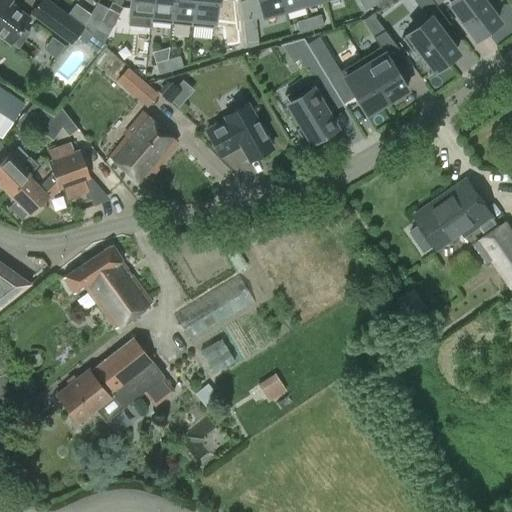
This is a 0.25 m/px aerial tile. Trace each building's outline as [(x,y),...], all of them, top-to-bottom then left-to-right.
[(0,0),(0,35),(10,44),(29,19),(8,3),(10,0),(0,0)] [(40,0),(29,15),(69,45),(82,29),(43,0),(40,0)] [(130,0),(129,11),(128,21),(150,24),(150,21),(151,13),(152,13),(153,0),(130,0)] [(173,0),(153,0),(152,13),(151,13),(150,21),(171,23),(173,0)] [(173,0),(171,23),(191,25),(194,0),(173,0)] [(216,0),(194,0),(191,25),(214,27),(216,0)] [(245,0),(241,1),(243,20),(246,44),(258,43),(256,18),(256,17),(263,14),(258,0),(245,0)] [(282,0),(258,0),(263,14),(284,8),(282,0)] [(303,0),(282,0),(284,8),(304,2),(303,0)] [(376,3),(374,0),(359,0),(365,10),(376,4),(376,3)] [(374,0),(376,3),(376,4),(379,9),(393,0),(374,0)] [(436,5),(432,0),(417,0),(427,12),(436,5)] [(450,0),(450,1),(477,37),(498,22),(481,0),(450,0)] [(96,30),(108,8),(97,2),(85,24),(96,30)] [(108,8),(96,30),(107,36),(119,14),(108,8)] [(308,17),(312,29),(324,25),(321,14),(308,17)] [(300,32),(312,29),(308,17),(296,21),(300,32)] [(456,53),(429,17),(402,37),(413,52),(420,47),(436,69),(456,53)] [(227,45),(240,44),(238,32),(226,34),(227,45)] [(299,58),(317,87),(329,80),(303,38),(282,44),(293,62),(299,58)] [(308,45),(317,59),(321,66),(332,60),(319,38),(308,45)] [(360,58),(387,101),(407,89),(381,45),(360,58)] [(168,59),(171,70),(183,67),(180,55),(168,59)] [(367,113),(387,101),(360,58),(340,70),(367,113)] [(171,70),(168,59),(156,62),(159,74),(171,70)] [(306,145),(335,127),(307,81),(285,94),(303,124),(296,128),(306,145)] [(169,104),(181,91),(171,82),(159,95),(169,104)] [(0,135),(2,137),(24,104),(0,88),(0,135)] [(273,142),(264,127),(261,129),(247,103),(224,116),(226,119),(206,130),(220,155),(240,144),(249,159),(258,154),(259,157),(270,151),(269,148),(271,146),(270,144),(273,142)] [(63,125),(53,118),(41,110),(30,127),(31,127),(51,142),(61,127),(63,125)] [(141,185),(177,142),(140,112),(137,116),(139,118),(124,137),(124,138),(108,158),(141,185)] [(21,220),(28,213),(46,195),(49,198),(56,191),(89,178),(79,151),(73,153),(70,144),(49,152),(52,161),(47,162),(31,178),(27,175),(8,193),(16,201),(9,207),(21,220)] [(8,193),(27,175),(29,173),(9,152),(0,160),(0,186),(1,186),(8,193)] [(464,235),(479,225),(491,217),(493,216),(476,192),(476,193),(476,194),(464,202),(454,188),(455,188),(454,187),(439,197),(443,202),(419,220),(415,214),(414,215),(420,224),(410,231),(424,251),(434,244),(437,248),(461,231),(464,235)] [(491,217),(479,225),(486,235),(485,236),(498,255),(493,258),(511,287),(511,286),(511,232),(505,222),(498,227),(491,217)] [(110,244),(63,278),(73,293),(82,287),(112,331),(151,304),(120,260),(121,260),(110,244)] [(0,304),(28,282),(0,262),(0,304)] [(190,340),(255,301),(240,275),(176,314),(190,340)] [(78,421),(94,408),(104,421),(124,405),(143,390),(155,405),(174,391),(162,376),(132,338),(90,371),(88,369),(57,394),(78,421)] [(272,374),(250,390),(264,409),(286,392),(272,374)]
